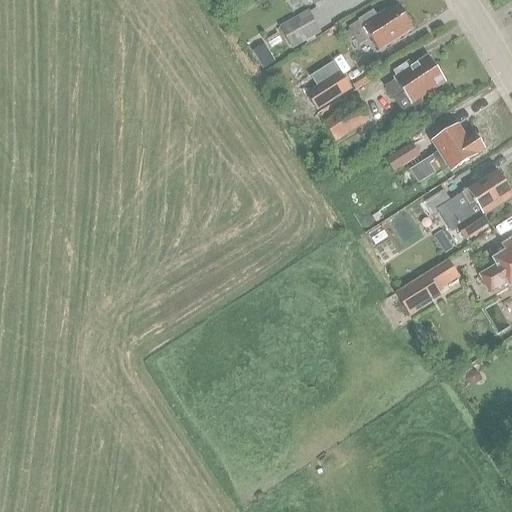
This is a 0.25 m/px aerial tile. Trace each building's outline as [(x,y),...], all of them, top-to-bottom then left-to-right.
[(378,52),(413,30),(397,4),(376,17),(373,12),(359,21),(359,22),(349,29),(356,40),(366,33),(378,52)] [(281,26),(294,48),(322,32),(309,10),(281,26)] [(275,62),(264,45),(251,52),(262,70),(275,62)] [(421,98),(444,82),(428,58),(411,69),(408,64),(395,73),(398,78),(395,80),(395,81),(384,87),(393,101),(394,101),(401,112),(417,114),(428,108),(421,98)] [(306,93),(317,111),(352,90),(341,72),(340,72),(333,62),(311,76),(317,87),(306,93)] [(350,94),(317,115),(334,143),(368,122),(350,94)] [(479,136),(477,138),(475,135),(467,140),(458,126),(432,142),(438,153),(410,171),(418,184),(435,174),(429,164),(436,160),(446,175),(477,155),(484,150),(482,147),(485,145),(479,136)] [(407,136),(388,148),(399,165),(418,154),(407,136)] [(483,216),(511,197),(511,193),(498,171),(462,194),(469,206),(475,203),(481,213),(457,229),(464,240),(488,224),(483,216)] [(444,190),(426,202),(433,213),(452,202),(444,190)] [(511,248),(493,260),(497,266),(480,276),(490,294),(507,283),(510,287),(511,286),(511,248)] [(452,258),(399,292),(413,314),(445,295),(441,289),(463,275),(452,258)] [(463,357),(455,363),(460,369),(467,363),(463,357)]
